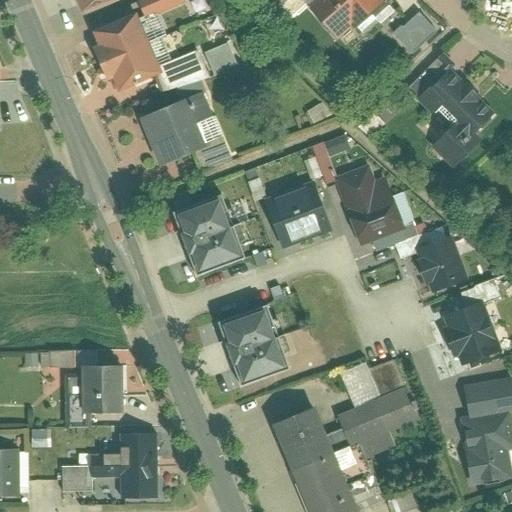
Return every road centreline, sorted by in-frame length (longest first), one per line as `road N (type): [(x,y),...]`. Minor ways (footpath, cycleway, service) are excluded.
road 1 (residential): [(396,327),(369,335),(342,253),(146,324)]
road 2 (secondary): [(223,511),(146,324)]
road 3 (secondary): [(79,166),(13,0)]
road 4 (secondary): [(146,324),(79,166)]
